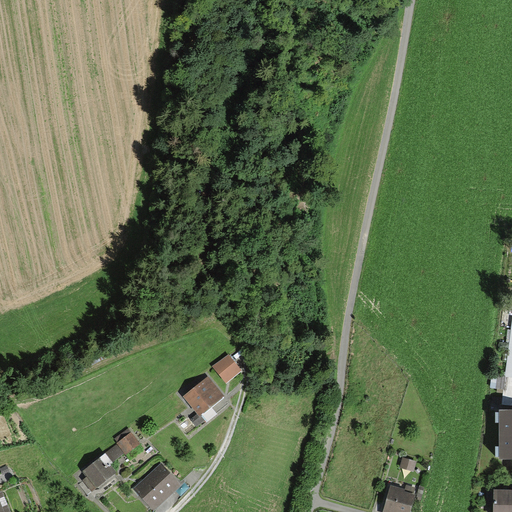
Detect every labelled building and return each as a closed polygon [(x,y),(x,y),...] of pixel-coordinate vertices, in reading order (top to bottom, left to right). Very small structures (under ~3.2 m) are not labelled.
[(511,321),(502,402),(511,403),(511,321)] [(229,354),(213,367),(220,376),(226,383),(242,370),(229,354)] [(208,377),(184,397),(200,416),(224,396),(208,377)] [(499,458),(511,458),(511,409),(499,410),(499,458)] [(88,476),(79,483),(88,496),(117,474),(111,466),(140,444),(129,428),(116,439),(118,442),(117,443),(118,444),(84,471),(88,476)] [(416,462),(403,457),(400,467),(413,471),(416,462)] [(153,511),(181,485),(160,463),(133,489),(153,511)] [(410,511),(416,495),(413,494),(415,488),(407,486),(405,490),(391,486),(382,511),(410,511)] [(511,511),(511,490),(494,490),(492,511),(511,511)]
